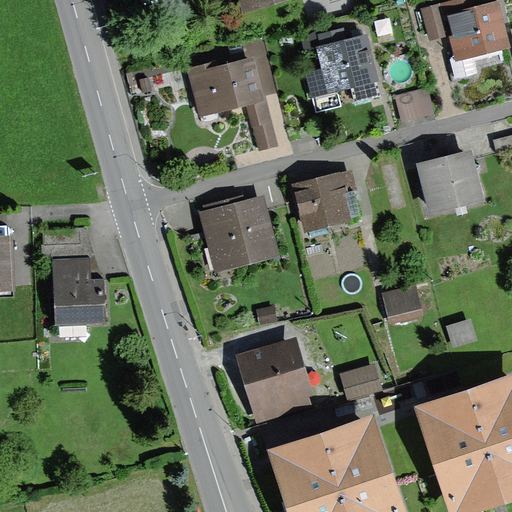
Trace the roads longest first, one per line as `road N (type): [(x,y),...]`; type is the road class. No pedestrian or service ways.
road 1 (residential): [(128,206),(511,109)]
road 2 (secondary): [(230,511),(128,206)]
road 3 (secondary): [(128,206),(71,0)]
